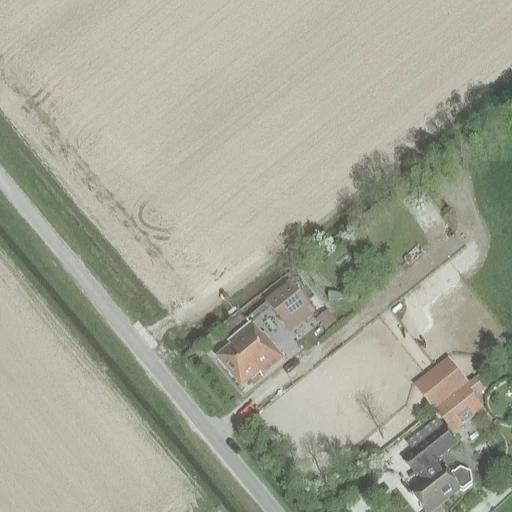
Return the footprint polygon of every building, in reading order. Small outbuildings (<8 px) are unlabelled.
[(286,327),(309,308),(290,285),(267,304),(286,327)] [(330,315),(319,324),(326,333),(337,323),(330,315)] [(261,336),(249,322),(225,342),(228,346),(214,358),(240,390),(257,375),(261,379),(283,360),(263,334),(261,336)] [(465,387),(468,385),(446,358),(411,386),(432,413),(433,412),(433,413),(465,387)] [(485,392),(475,379),(468,385),(465,387),(433,413),(450,434),(482,409),(474,400),(485,392)] [(457,445),(442,426),(438,420),(422,432),(429,441),(403,461),(416,477),(418,476),(423,482),(410,493),(424,511),(431,511),(459,490),(463,492),(472,485),(470,474),(460,470),(459,471),(446,454),(457,445)]
